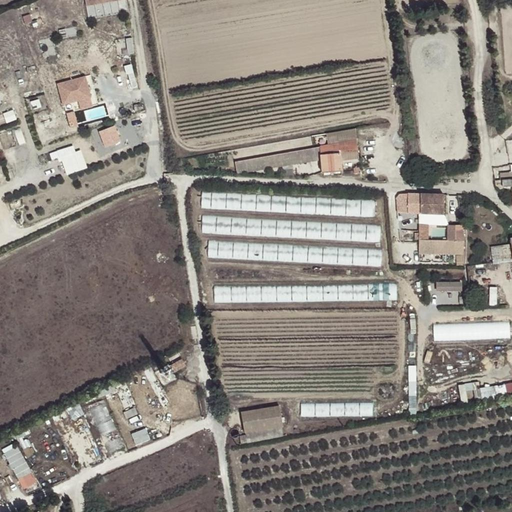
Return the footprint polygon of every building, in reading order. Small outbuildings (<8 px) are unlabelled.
[(128,0),(86,0),(90,17),(130,9),(128,0)] [(65,111),(94,105),(88,75),(59,81),(65,111)] [(104,148),(119,142),(114,127),(98,132),(104,148)] [(356,128),(326,133),(328,145),(235,162),(237,172),(320,158),(322,172),(342,170),(340,158),(358,156),(356,128)] [(61,148),(66,173),(89,168),(84,149),(77,151),(75,145),(61,148)] [(511,172),(510,173),(510,180),(502,180),(502,181),(502,187),(507,187),(511,186),(511,190),(511,194),(511,172)] [(502,180),(510,180),(510,173),(499,173),(500,181),(502,181),(502,180)] [(375,199),(202,191),(201,208),(374,217),(375,199)] [(418,213),(420,213),(420,193),(408,192),(408,213),(418,213)] [(444,194),(420,193),(420,213),(444,214),(444,194)] [(381,225),(203,214),(202,232),(380,242),(381,225)] [(468,250),(464,223),(451,223),(453,238),(427,239),(419,240),(421,253),(468,250)] [(418,237),(419,240),(427,239),(427,224),(418,224),(418,237)] [(383,249),(210,241),(209,258),(382,267),(383,249)] [(511,258),(511,256),(511,245),(491,248),(493,261),(511,258)] [(438,290),(464,290),(464,280),(438,280),(438,290)] [(397,284),(214,286),(214,303),(397,301),(397,284)] [(509,321),(433,325),(434,342),(510,339),(509,321)] [(181,358),(170,363),(173,369),(184,364),(181,358)] [(497,386),(484,387),(484,396),(497,395),(497,386)] [(313,414),(313,403),(304,403),(304,415),(313,414)] [(356,413),(374,414),(374,403),(346,403),(346,408),(356,408),(356,413)] [(242,413),(245,432),(281,427),(278,407),(242,413)] [(281,427),(245,432),(246,435),(247,442),(283,436),(281,427)] [(149,429),(135,431),(137,442),(151,440),(149,429)] [(39,482),(17,441),(4,448),(25,489),(39,482)]
